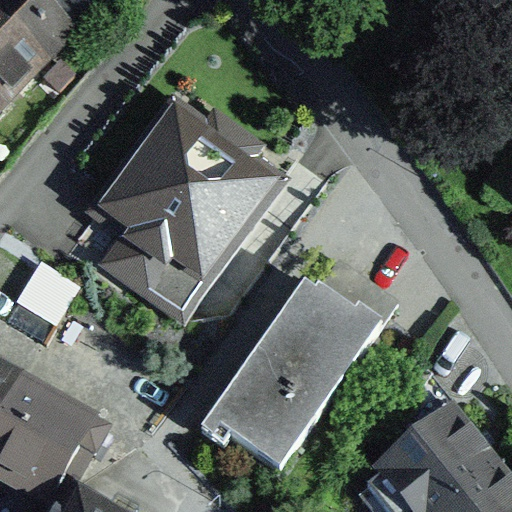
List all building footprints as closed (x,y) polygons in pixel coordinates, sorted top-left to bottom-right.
[(0,0),(0,162),(81,60),(3,0),(0,0)] [(244,245),(283,189),(169,109),(129,165),(244,245)] [(204,302),(244,245),(129,165),(91,219),(204,302)] [(381,346),(306,299),(213,434),(283,482),(381,346)] [(50,511),(99,423),(0,369),(0,497),(26,511),(50,511)] [(414,511),(500,454),(450,381),(338,456),(376,511),(414,511)] [(511,511),(511,472),(500,454),(414,511),(511,511)] [(51,511),(94,511),(61,494),(51,511)]
